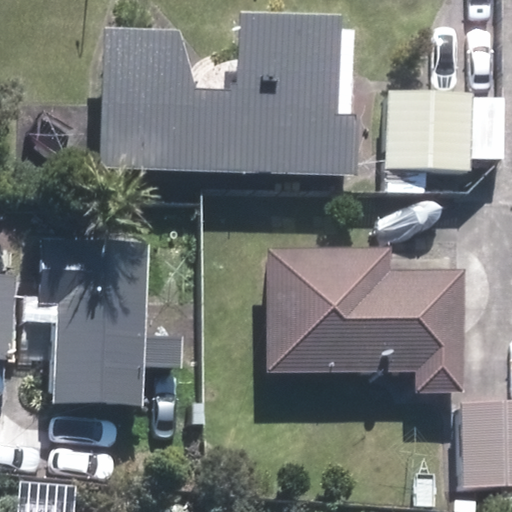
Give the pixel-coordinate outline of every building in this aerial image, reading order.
[(94,174),(351,180),(353,120),(330,120),(332,22),(233,20),(231,96),(172,95),(174,36),(97,35),(94,174)] [(466,98),(385,96),(383,171),(464,173),(466,98)] [(142,247),(33,246),(32,305),(50,305),(49,409),(140,409),(142,247)] [(262,376),(413,376),(413,398),(458,398),(459,279),(383,279),(383,254),(263,253),(262,376)] [(0,364),(9,364),(9,280),(0,280),(0,364)] [(511,489),(511,406),(459,405),(457,488),(511,489)]
